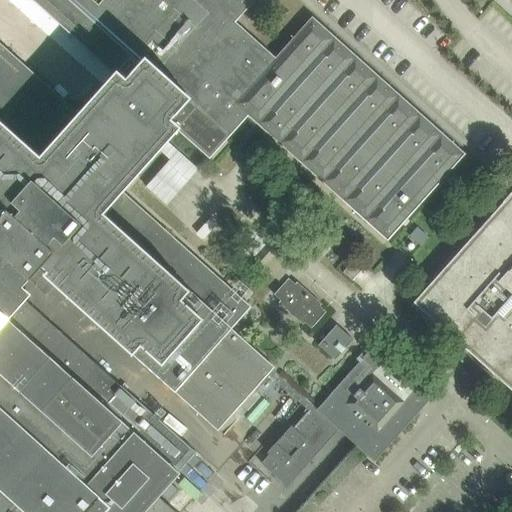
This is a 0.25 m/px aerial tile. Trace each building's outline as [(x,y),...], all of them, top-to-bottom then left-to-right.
[(0,511),(142,511),(178,473),(196,452),(120,385),(24,300),(29,294),(21,287),(29,279),(40,268),(46,272),(44,274),(218,429),(267,374),(308,411),(293,428),(291,426),(267,453),(269,455),(261,463),(287,487),(314,457),(301,446),(322,423),(331,431),(336,426),(339,430),(375,462),(431,399),(374,346),(317,409),(230,330),(250,307),(121,192),(159,149),(167,141),(177,129),(209,158),(248,115),(257,123),(261,127),(387,240),(464,154),(312,18),(275,59),(234,22),(254,0),(32,0),(114,73),(77,113),(0,44),(0,511)] [(511,191),(511,193),(510,192),(502,201),(503,202),(413,302),(456,341),(456,342),(465,349),(511,391),(511,191)] [(274,246),(259,263),(279,280),(293,264),(274,246)] [(352,262),(343,272),(352,280),(361,270),(352,262)] [(288,278),(274,294),(280,300),(278,302),(303,324),(305,322),(311,328),(326,311),(319,306),(321,304),(297,282),(295,284),(288,278)] [(336,325),(330,331),(318,345),(335,360),(353,340),(336,325)]
